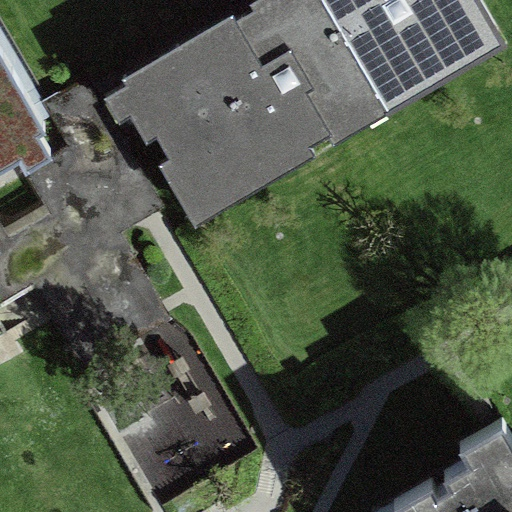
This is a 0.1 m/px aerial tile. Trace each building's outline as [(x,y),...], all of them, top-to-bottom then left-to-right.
[(250,0),(116,78),(188,202),(221,183),(227,194),(365,114),(355,96),(373,85),(323,0),(250,0)] [(323,0),(373,85),(395,73),(406,91),(471,54),(462,38),(490,21),(477,0),(323,0)] [(11,30),(0,36),(0,44),(31,99),(46,91),(11,30)] [(0,158),(20,147),(15,138),(44,121),(31,99),(0,44),(0,158)] [(0,300),(43,276),(16,230),(0,238),(0,300)] [(511,511),(511,432),(502,416),(459,440),(468,455),(379,507),(381,511),(511,511)]
